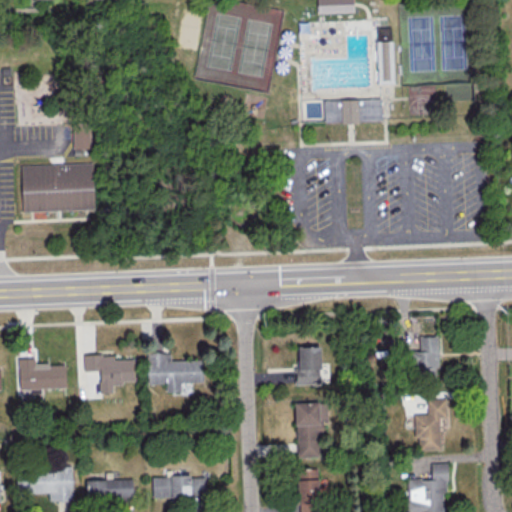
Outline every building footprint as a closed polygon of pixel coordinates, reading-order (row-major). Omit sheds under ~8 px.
[(316,0),(317,14),(353,13),(352,0),(316,0)] [(394,84),(380,84),(378,29),(391,28),(394,84)] [(382,100),(383,121),(325,124),(324,102),(382,100)] [(91,148),(73,150),(71,125),(89,123),(91,148)] [(94,209),(21,213),(18,166),(92,162),(94,209)] [(410,350),(410,376),(438,376),(437,335),(418,335),(419,350),(410,350)] [(319,346),(298,346),(298,368),(294,369),(295,384),(320,383),(319,346)] [(202,381),(202,359),(170,360),(170,351),(146,352),(147,383),(165,383),(165,392),(180,391),(180,382),(202,381)] [(82,354),(83,370),(99,370),(99,392),(112,392),(112,382),(134,381),(133,358),(113,359),(113,354),(82,354)] [(18,358),(19,388),(66,386),(65,363),(34,364),(34,357),(18,358)] [(439,449),(438,417),(447,417),(446,397),(425,398),(426,413),(413,413),(413,438),(417,438),(417,450),(439,449)] [(296,457),(318,456),(318,433),(322,433),(322,422),(327,422),(326,401),(294,401),(296,457)] [(444,462),(430,462),(430,478),(406,478),(406,511),(445,511),(444,462)] [(48,493),(48,500),(72,500),(71,469),(29,469),(29,479),(16,479),(16,493),(48,493)] [(317,511),(316,469),(296,469),(298,511),(317,511)] [(86,499),(132,497),(131,477),(118,478),(118,471),(105,471),(105,478),(85,479),(86,499)] [(152,496),(205,494),(204,474),(151,476),(152,496)]
